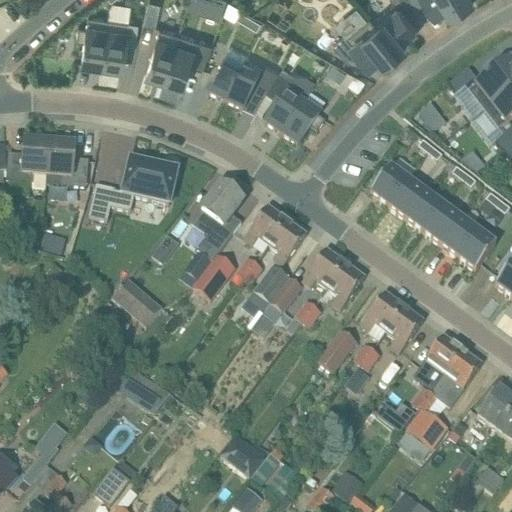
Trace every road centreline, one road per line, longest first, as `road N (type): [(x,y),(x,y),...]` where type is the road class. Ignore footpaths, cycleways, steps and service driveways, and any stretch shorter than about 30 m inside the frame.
road 1 (residential): [(301,203),(230,152),(167,125),(108,109),(0,105)]
road 2 (residential): [(301,203),(374,116),(511,14)]
road 3 (residential): [(511,358),(301,203)]
